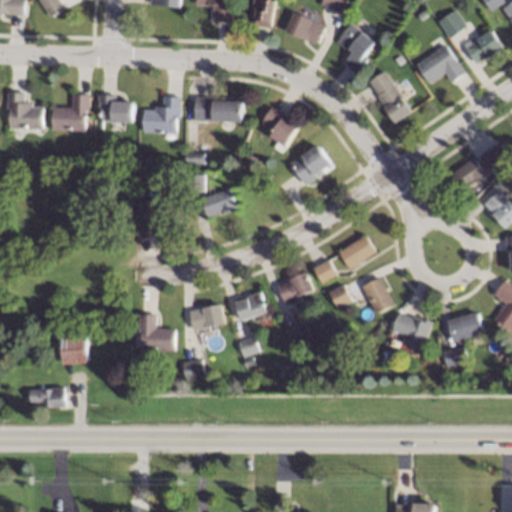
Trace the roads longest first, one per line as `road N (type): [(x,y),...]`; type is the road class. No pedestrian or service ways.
road 1 (tertiary): [(0,439),(511,441)]
road 2 (residential): [(388,178),(336,105),(280,70),(237,60),(0,50)]
road 3 (residential): [(388,178),(305,231),(249,255),(139,275)]
road 4 (residential): [(418,216),(413,270),(440,285),(459,278),(470,258),(465,236),(418,216)]
road 5 (residential): [(388,178),(511,88)]
